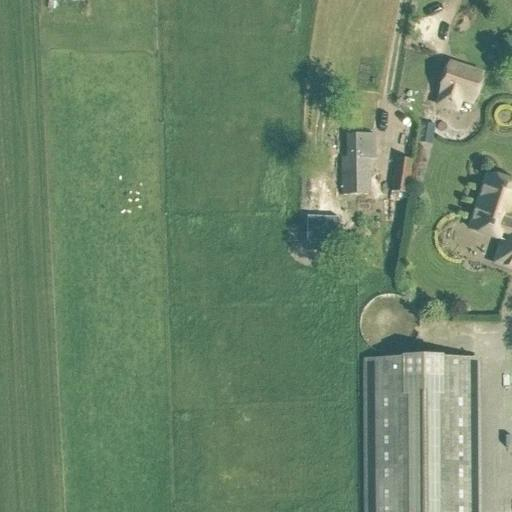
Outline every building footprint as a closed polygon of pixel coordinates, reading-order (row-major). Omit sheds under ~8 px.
[(43,49),(43,36),(15,36),(14,49),(43,49)] [(471,103),(479,77),(450,67),(443,85),(438,104),(456,110),(459,99),(471,103)] [(416,144),(430,146),(434,126),(420,123),(416,144)] [(374,161),(374,136),(346,136),(346,159),(341,159),(341,196),(347,196),(347,197),(370,196),(369,160),(374,161)] [(411,162),(396,160),(391,192),(407,194),(411,162)] [(312,198),(312,175),(302,175),(302,198),(312,198)] [(511,185),(487,177),(470,230),(503,241),(495,264),(511,269),(511,185)] [(307,218),(305,251),(336,257),(337,219),(307,218)] [(489,279),(489,257),(461,257),(460,279),(489,279)] [(367,361),(368,511),(475,511),(475,360),(367,361)]
